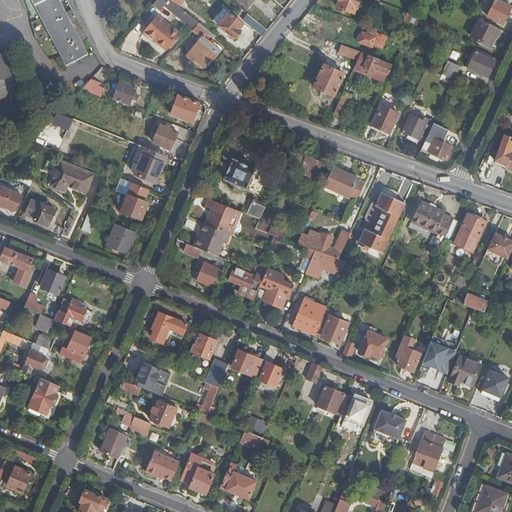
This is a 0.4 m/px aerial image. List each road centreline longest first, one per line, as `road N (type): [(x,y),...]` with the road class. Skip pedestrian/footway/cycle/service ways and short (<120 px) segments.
road 1 (residential): [(481,422),(143,284)]
road 2 (residential): [(224,100),(457,184)]
road 3 (residential): [(224,100),(143,284)]
road 4 (residential): [(143,284),(67,461)]
road 5 (residential): [(84,0),(118,62),(224,100)]
road 6 (residential): [(143,284),(0,225)]
road 7 (residential): [(67,461),(190,511)]
road 8 (residential): [(304,0),(224,100)]
road 9 (residential): [(511,68),(457,184)]
